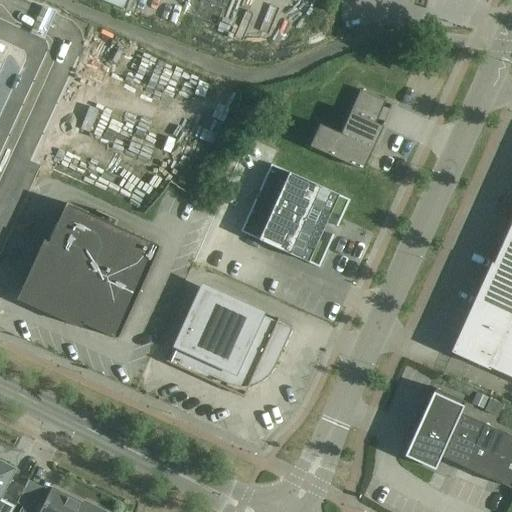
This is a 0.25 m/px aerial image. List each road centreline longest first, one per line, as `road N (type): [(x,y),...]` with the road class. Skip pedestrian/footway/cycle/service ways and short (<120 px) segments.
road 1 (unclassified): [(326,443),(511,32)]
road 2 (tertiary): [(184,478),(0,389)]
